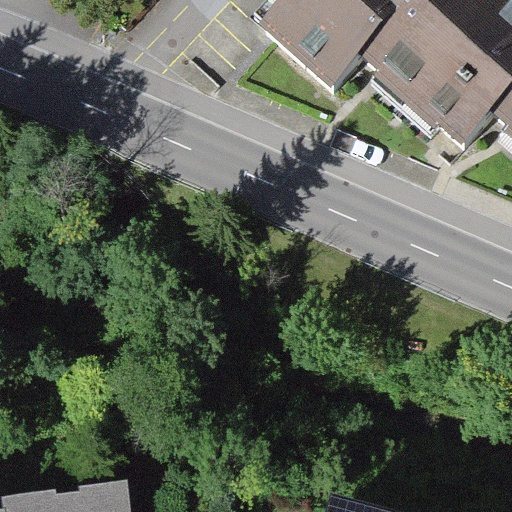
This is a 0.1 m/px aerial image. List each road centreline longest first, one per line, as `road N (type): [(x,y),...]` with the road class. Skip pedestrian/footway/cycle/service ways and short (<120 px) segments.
road 1 (tertiary): [(511,287),(107,114)]
road 2 (unclassified): [(107,114),(128,75),(196,0)]
